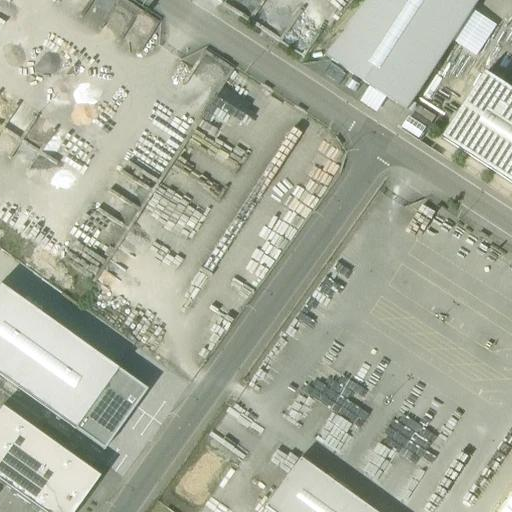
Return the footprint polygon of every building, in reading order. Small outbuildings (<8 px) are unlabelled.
[(476,0),(361,0),(316,54),(405,108),(476,0)] [(511,88),(487,72),(443,139),(511,184),(511,88)] [(146,391),(0,286),(0,377),(103,451),(146,391)] [(76,511),(99,481),(1,411),(0,412),(0,486),(36,511),(76,511)] [(368,511),(291,459),(258,506),(266,511),(368,511)]
